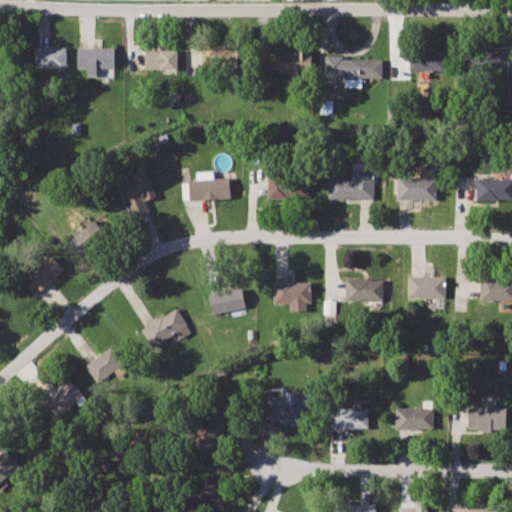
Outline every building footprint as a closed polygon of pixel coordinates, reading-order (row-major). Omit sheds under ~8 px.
[(35,46),(35,68),(66,68),(66,46),(35,46)] [(77,47),(77,68),(87,68),(87,76),(97,75),(97,68),(113,68),(113,46),(77,47)] [(201,48),(200,69),(235,70),(235,49),(201,48)] [(145,49),(145,69),(177,70),(177,49),(145,49)] [(409,49),(409,71),(445,71),(445,49),(409,49)] [(458,53),(458,74),(505,74),(507,74),(506,50),(470,50),(470,53),(458,53)] [(277,52),(277,75),(312,75),(312,52),(277,52)] [(324,55),(324,77),(382,78),(382,60),(343,59),(344,55),(324,55)] [(143,166),(130,171),(133,178),(119,184),(134,217),(148,210),(143,201),(156,195),(143,166)] [(327,176),(326,196),(372,198),(373,170),(350,169),(350,177),(327,176)] [(269,176),(269,198),(307,197),(307,175),(269,176)] [(395,176),(395,198),(435,198),(435,176),(395,176)] [(189,180),(190,201),(231,198),(229,177),(189,180)] [(511,177),(477,177),(476,199),(511,199),(511,177)] [(97,223),(72,243),(85,259),(110,239),(97,223)] [(49,257),(23,279),(37,295),(63,273),(49,257)] [(409,276),(409,299),(445,299),(446,277),(409,276)] [(347,278),(346,300),(383,301),(383,279),(347,278)] [(511,278),(480,278),(480,301),(511,301),(511,278)] [(274,282),(274,306),(311,305),(311,281),(274,282)] [(209,293),(213,314),(246,307),(241,285),(209,293)] [(177,307),(142,329),(153,347),(188,325),(177,307)] [(109,346),(86,364),(99,380),(122,362),(109,346)] [(70,380),(48,400),(61,415),(84,394),(70,380)] [(269,395),(263,415),(300,425),(308,396),(292,392),(289,401),(269,395)] [(481,397),(481,407),(468,407),(468,428),(504,428),(504,411),(496,411),(496,397),(481,397)] [(218,399),(185,444),(204,458),(216,441),(214,439),(235,412),(218,399)] [(368,407),(329,409),(330,428),(368,426),(368,407)] [(396,407),(396,429),(432,429),(432,407),(396,407)] [(9,448),(0,455),(0,484),(23,464),(9,448)] [(210,477),(196,492),(216,511),(223,511),(234,501),(210,477)] [(426,511),(427,501),(413,501),(413,507),(398,506),(397,511),(426,511)] [(336,502),(335,511),(376,511),(376,503),(336,502)]
